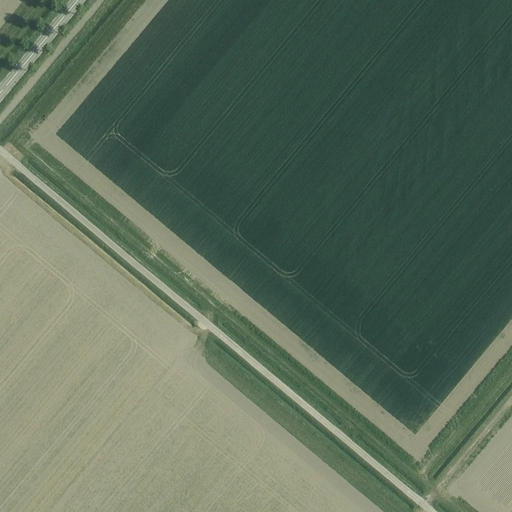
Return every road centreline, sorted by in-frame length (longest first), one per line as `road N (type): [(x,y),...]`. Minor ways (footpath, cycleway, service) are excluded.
road 1 (unclassified): [(429,511),(0,151)]
road 2 (tertiary): [(0,92),(78,0)]
